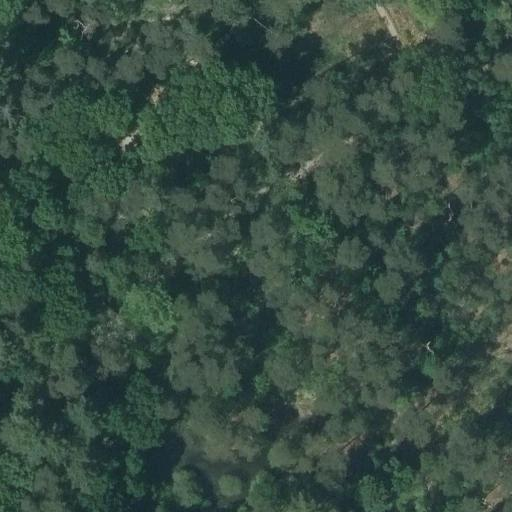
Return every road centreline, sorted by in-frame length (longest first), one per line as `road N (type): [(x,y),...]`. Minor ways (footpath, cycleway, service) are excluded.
road 1 (track): [(115,511),(96,414),(95,357),(104,333),(304,162)]
road 2 (track): [(304,162),(281,81),(250,40),(212,13)]
road 3 (track): [(404,110),(511,44)]
